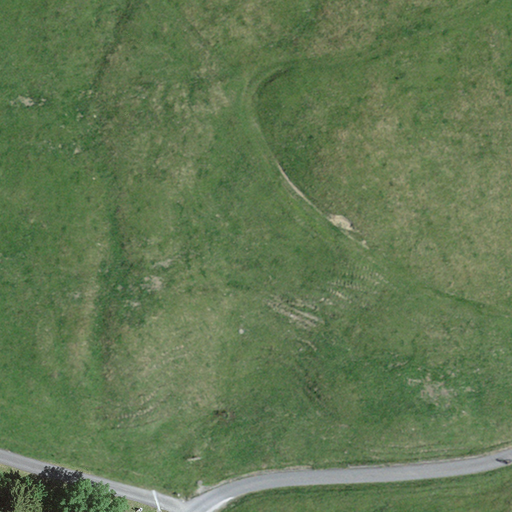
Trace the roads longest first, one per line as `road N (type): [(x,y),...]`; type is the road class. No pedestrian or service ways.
road 1 (unclassified): [(191,511),(217,494),(269,480),(400,474),(511,455)]
road 2 (track): [(0,455),(188,511)]
